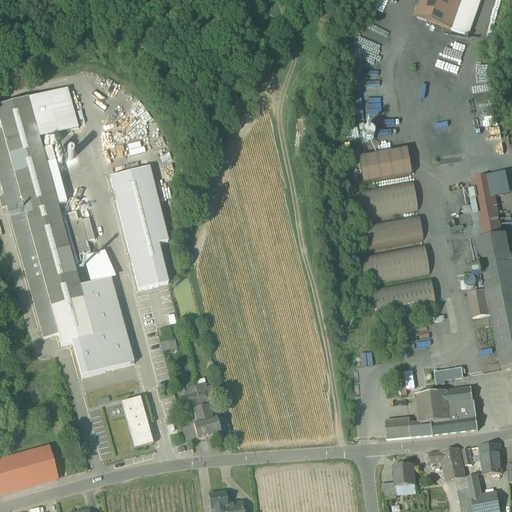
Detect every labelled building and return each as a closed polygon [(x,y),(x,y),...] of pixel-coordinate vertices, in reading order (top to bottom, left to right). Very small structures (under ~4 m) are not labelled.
[(420,0),(414,19),(451,31),(461,0),(420,0)] [(481,0),(461,0),(451,31),(468,37),(481,0)] [(67,91),(27,102),(38,141),(78,130),(67,91)] [(39,141),(38,141),(27,102),(0,109),(0,125),(1,131),(7,149),(12,168),(36,255),(58,336),(62,348),(72,345),(93,339),(80,289),(73,266),(71,259),(62,226),(60,218),(58,209),(57,208),(45,166),(44,159),(42,152),(39,144),(39,141)] [(0,171),(12,168),(7,149),(0,150),(0,171)] [(51,149),(44,151),(42,152),(44,159),(53,157),(51,149)] [(406,151),(358,160),(362,185),(411,176),(406,151)] [(54,154),(58,168),(62,167),(58,152),(54,154)] [(55,163),(53,157),(44,159),(45,166),(55,163)] [(66,205),(55,163),(45,166),(57,208),(66,205)] [(7,208),(21,260),(36,255),(12,168),(0,171),(0,182),(4,197),(7,208)] [(110,179),(138,293),(168,285),(158,246),(167,244),(149,169),(110,179)] [(476,242),(502,237),(490,178),(472,181),(478,215),(459,219),(461,231),(471,229),(474,242),(476,242)] [(349,194),(354,224),(417,213),(412,182),(349,194)] [(78,222),(75,214),(65,217),(60,218),(62,226),(78,222)] [(357,228),(362,254),(423,242),(418,216),(357,228)] [(88,219),(81,221),(87,244),(95,242),(88,219)] [(78,222),(62,226),(71,259),(79,257),(90,254),(87,244),(81,221),(78,222)] [(506,236),(502,237),(476,242),(477,246),(485,291),(490,317),(501,373),(511,370),(511,260),(511,257),(510,258),(506,236)] [(360,258),(366,288),(429,276),(423,246),(360,258)] [(83,260),(90,286),(110,280),(115,279),(103,254),(83,260)] [(58,336),(36,255),(21,260),(44,340),(58,336)] [(81,263),(79,257),(71,259),(73,266),(81,263)] [(134,365),(110,280),(90,286),(80,289),(93,339),(72,345),(82,380),(134,365)] [(435,310),(430,280),(367,292),(372,321),(435,310)] [(472,320),(490,317),(485,291),(467,295),(472,320)] [(158,332),(161,343),(172,340),(169,329),(158,332)] [(172,340),(161,343),(163,353),(177,350),(174,340),(172,340)] [(435,375),(436,385),(463,380),(461,371),(435,375)] [(195,386),(197,394),(207,392),(205,384),(195,386)] [(187,397),(197,394),(195,386),(179,390),(181,398),(186,397),(187,397)] [(211,391),(213,399),(219,398),(216,387),(210,388),(211,391)] [(386,440),(386,442),(432,437),(478,432),(474,403),(473,404),(471,390),(415,397),(418,426),(409,427),(409,422),(385,423),(387,440),(386,440)] [(197,394),(187,397),(189,406),(191,405),(207,401),(213,399),(211,391),(207,392),(197,394)] [(134,451),(153,446),(140,400),(121,405),(134,451)] [(191,405),(193,411),(208,407),(207,401),(191,405)] [(193,427),(197,442),(202,441),(220,436),(216,420),(212,421),(208,407),(193,411),(197,426),(193,427)] [(121,417),(119,410),(111,413),(112,419),(121,417)] [(216,420),(220,436),(229,434),(225,418),(216,420)] [(182,430),(186,445),(197,442),(193,427),(182,430)] [(479,448),(482,476),(502,475),(500,446),(479,448)] [(49,450),(8,461),(16,492),(57,480),(49,450)] [(462,453),(465,468),(472,466),(469,451),(462,453)] [(442,464),(446,483),(455,482),(465,479),(459,452),(440,454),(429,455),(430,466),(442,464)] [(9,494),(16,492),(8,461),(0,463),(9,494)] [(0,496),(9,494),(0,463),(0,462),(0,496)] [(395,485),(395,489),(396,489),(415,487),(413,466),(393,468),(395,485)] [(467,479),(469,487),(477,485),(476,477),(467,479)] [(455,482),(457,493),(469,490),(469,487),(467,479),(465,479),(455,482)] [(380,486),(382,501),(397,500),(397,497),(396,489),(395,489),(395,485),(380,486)] [(480,498),(477,485),(469,487),(469,490),(473,511),(499,511),(497,495),(480,498)] [(416,496),(415,487),(396,489),(397,497),(416,496)] [(473,511),(469,490),(457,493),(460,511),(473,511)] [(210,511),(226,511),(226,507),(225,494),(209,497),(210,511)]
